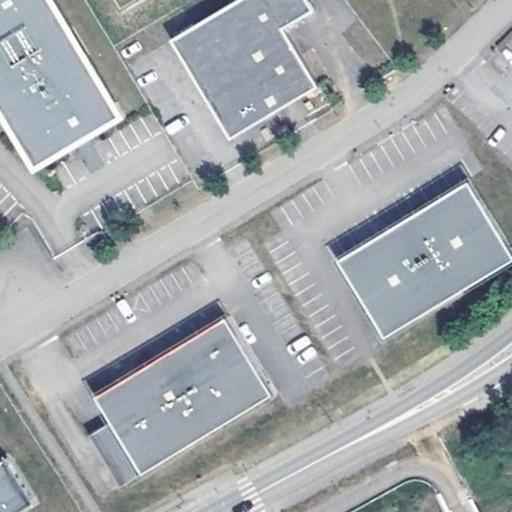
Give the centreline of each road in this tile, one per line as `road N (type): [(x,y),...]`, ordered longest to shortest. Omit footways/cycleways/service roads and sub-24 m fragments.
road 1 (unclassified): [(11,297),(48,305),(96,288),(374,121),(511,3)]
road 2 (secondary): [(222,511),(403,418)]
road 3 (secondary): [(511,334),(414,400),(403,418)]
road 4 (secondary): [(403,418),(429,414),(511,366)]
